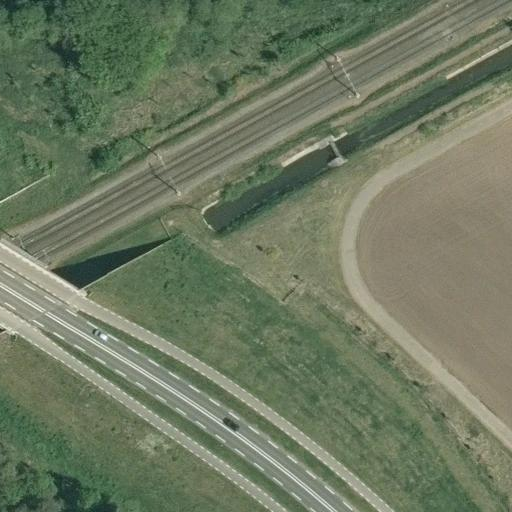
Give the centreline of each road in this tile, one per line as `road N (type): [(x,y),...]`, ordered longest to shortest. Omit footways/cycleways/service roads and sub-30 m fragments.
road 1 (secondary): [(332,511),(231,432),(0,287)]
road 2 (track): [(0,313),(172,224),(218,248),(349,261)]
